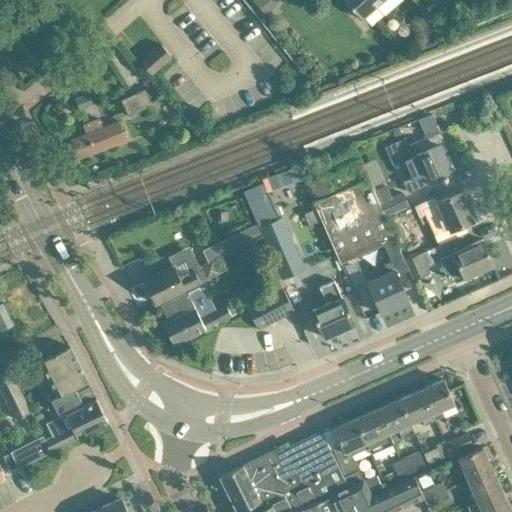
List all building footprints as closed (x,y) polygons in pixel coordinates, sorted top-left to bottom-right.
[(253,0),(265,14),(281,0),(253,0)] [(381,0),(345,0),(361,18),(381,0)] [(35,78),(57,61),(39,38),(17,54),(35,78)] [(151,73),(171,56),(161,44),(141,62),(151,73)] [(135,93),(122,99),(130,115),(153,104),(145,89),(135,93)] [(89,93),(76,98),(79,107),(93,102),(89,93)] [(86,134),(71,140),(78,158),(125,139),(119,121),(103,128),(99,119),(83,125),(86,134)] [(443,177),(444,179),(447,177),(446,175),(452,173),(439,144),(434,134),(399,149),(411,177),(403,181),(408,192),(443,177)] [(383,215),(378,203),(373,192),(359,161),(331,173),(339,192),(313,203),(340,264),(383,245),(380,238),(391,233),(383,215)] [(275,173),(263,178),(264,181),(268,191),(280,186),(275,173)] [(264,181),(243,190),(259,227),(280,218),(268,191),(264,181)] [(385,187),(373,192),(378,203),(390,198),(385,187)] [(461,191),(412,213),(418,225),(432,219),(430,214),(441,209),(451,230),(473,220),(461,191)] [(402,193),(390,198),(378,203),(383,215),(407,205),(402,193)] [(281,278),(305,268),(283,217),(280,218),(259,227),(281,278)] [(208,261),(245,242),(240,231),(202,250),(208,261)] [(404,261),(399,249),(391,233),(380,238),(383,245),(390,261),(377,266),(382,276),(368,282),(382,314),(383,313),(382,312),(408,301),(408,302),(409,302),(397,274),(408,270),(404,261)] [(435,247),(419,254),(424,266),(425,267),(427,266),(440,261),(447,277),(457,281),(464,277),(493,264),(482,239),(467,246),(462,235),(444,243),(435,246),(435,247)] [(419,254),(404,261),(408,270),(408,269),(413,280),(428,274),(425,267),(424,266),(419,254)] [(155,303),(205,279),(198,266),(179,276),(174,265),(144,280),(145,283),(144,286),(147,292),(150,293),(155,303)] [(354,324),(335,281),(319,288),(326,302),(312,309),(324,337),(343,329),(341,326),(351,322),(353,325),(354,324)] [(257,328),(294,310),(283,288),(246,307),(257,328)] [(174,344),(236,313),(232,306),(227,309),(226,306),(200,319),(187,293),(161,306),(167,320),(162,322),(174,344)] [(8,350),(14,363),(37,351),(30,339),(8,350)] [(51,399),(58,413),(81,401),(74,388),(87,382),(69,346),(39,361),(57,396),(51,399)] [(13,376),(0,381),(0,388),(15,419),(30,412),(13,376)] [(443,379),(421,389),(432,413),(454,403),(443,379)] [(421,389),(399,398),(410,422),(421,418),(424,424),(435,420),(432,413),(421,389)] [(399,398),(377,408),(388,432),(389,432),(397,428),(402,439),(415,433),(410,422),(399,398)] [(44,439),(50,452),(108,423),(96,399),(65,415),(71,426),(44,439)] [(389,432),(388,432),(377,408),(355,418),(368,448),(371,454),(394,444),(389,432)] [(358,469),(352,455),(368,448),(355,418),(333,427),(340,443),(331,447),(344,476),(358,469)] [(281,451),(290,469),(298,466),(314,503),(316,502),(317,503),(348,488),(329,448),(322,431),(281,451)] [(467,434),(445,443),(450,454),(472,445),(467,434)] [(450,454),(445,443),(444,440),(436,444),(442,458),(450,454)] [(458,457),(468,480),(492,469),(482,446),(458,457)] [(295,511),(314,503),(298,466),(290,469),(281,451),(280,447),(220,476),(237,511),(242,511),(269,499),(271,503),(270,503),(274,511),(295,511)] [(418,452),(399,460),(405,474),(424,465),(418,452)] [(399,460),(391,463),(397,477),(405,474),(399,460)] [(344,476),(349,486),(363,480),(358,469),(344,476)] [(502,490),(492,469),(468,480),(477,501),(502,490)] [(421,491),(424,499),(445,490),(441,482),(421,491)] [(445,490),(424,499),(428,508),(449,499),(445,490)] [(511,511),(502,490),(477,501),(478,502),(467,507),(469,511),(481,511),(482,511),(481,511),(511,511)] [(90,511),(126,511),(120,498),(90,511)] [(314,503),(295,511),(274,511),(270,503),(270,504),(269,503),(268,504),(269,505),(254,511),(321,511),(317,503),(316,502),(314,503)]
